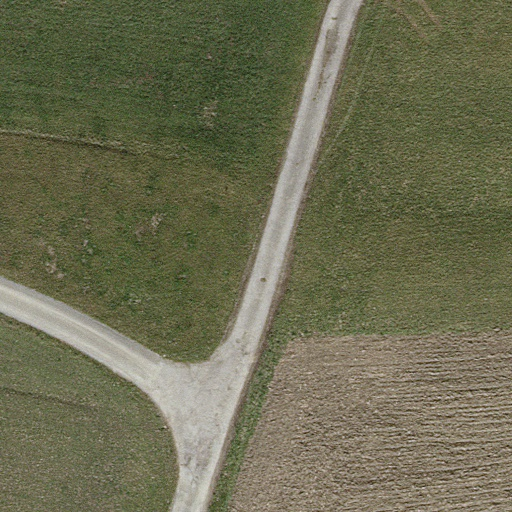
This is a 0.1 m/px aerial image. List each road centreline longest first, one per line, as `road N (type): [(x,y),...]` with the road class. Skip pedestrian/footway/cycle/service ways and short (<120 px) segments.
road 1 (track): [(347,0),(191,511)]
road 2 (track): [(0,307),(219,428)]
